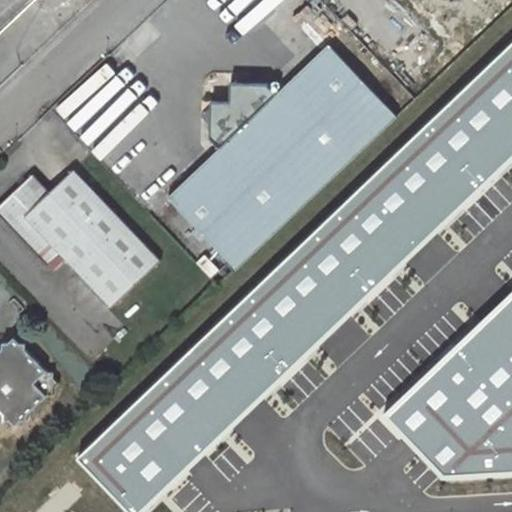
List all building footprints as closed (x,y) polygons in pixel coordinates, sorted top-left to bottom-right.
[(0,0),(0,33),(34,0),(0,0)] [(511,42),(81,456),(134,511),(143,511),(511,158),(511,42)] [(221,147),(169,197),(238,269),(399,116),(330,43),(279,92),(270,83),(258,82),(248,73),(239,82),(232,81),(231,101),(213,101),(212,107),(203,117),(212,126),(211,138),(221,147)] [(34,173),(0,205),(0,214),(49,264),(61,253),(114,307),(163,260),(75,168),(51,190),(34,173)] [(511,292),(386,412),(445,477),(511,471),(511,292)] [(0,423),(5,419),(11,419),(16,425),(22,419),(29,419),(29,413),(48,394),(54,395),(54,389),(60,383),(55,380),(55,372),(47,370),(28,350),(27,344),(21,343),(16,338),(10,344),(5,343),(5,348),(0,352),(0,423)]
